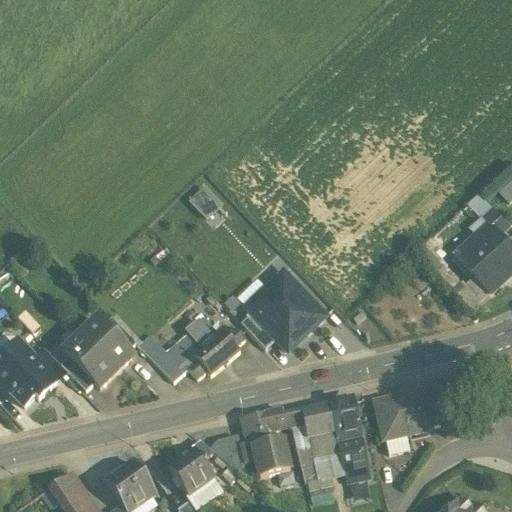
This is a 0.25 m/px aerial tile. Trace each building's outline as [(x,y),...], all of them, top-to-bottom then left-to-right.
[(510,206),(511,204),(511,182),(499,194),(510,206)] [(204,189),(190,205),(215,228),(229,212),(204,189)] [(492,215),(478,200),(468,209),(482,225),(492,215)] [(508,232),(492,215),(482,225),(491,234),(492,233),(499,241),(508,232)] [(491,234),(457,265),(489,300),(511,278),(511,255),(499,241),(492,233),(491,234)] [(307,338),(325,321),(283,276),(264,294),(267,296),(247,315),(251,320),(275,346),(285,356),(306,337),(307,338)] [(275,346),(251,320),(241,329),(265,355),(275,346)] [(135,349),(111,323),(102,331),(127,357),(135,349)] [(102,331),(96,325),(79,341),(115,378),(132,362),(102,331)] [(212,344),(197,326),(186,335),(191,341),(201,353),(212,344)] [(212,344),(201,353),(191,341),(168,361),(183,379),(188,375),(197,385),(206,377),(210,381),(239,357),(235,352),(244,345),(235,333),(225,341),(222,336),(212,344)] [(150,340),(138,351),(150,364),(162,354),(150,340)] [(115,378),(79,341),(63,356),(69,363),(93,389),(99,394),(115,378)] [(33,366),(16,348),(0,363),(0,364),(3,368),(0,371),(0,385),(10,396),(24,411),(35,401),(38,405),(55,389),(33,366)] [(162,354),(150,364),(173,388),(183,379),(168,361),(162,354)] [(66,378),(44,356),(33,366),(55,389),(66,378)] [(93,389),(69,363),(60,371),(85,397),(93,389)] [(0,385),(0,405),(10,396),(0,385)] [(420,397),(375,408),(383,443),(404,438),(428,433),(423,411),(420,397)] [(351,405),(328,410),(335,438),(336,445),(358,440),(351,405)] [(439,430),(434,409),(423,411),(428,433),(439,430)] [(328,410),(300,416),(306,444),(307,444),(335,438),(328,410)] [(281,415),(240,424),(247,454),(252,453),(269,449),(266,434),(285,429),(281,415)] [(300,416),(287,419),(296,456),(309,453),(307,444),(306,444),(300,416)] [(404,438),(385,443),(388,459),(408,454),(404,438)] [(336,445),(345,485),(366,480),(358,440),(336,445)] [(238,442),(218,447),(210,456),(214,459),(236,478),(243,470),(240,456),(241,456),(238,442)] [(269,449),(252,453),(256,466),(260,482),(289,475),(282,446),(269,449)] [(210,456),(200,447),(191,453),(193,457),(195,456),(202,467),(214,459),(210,456)] [(241,456),(240,456),(243,470),(256,466),(252,453),(247,454),(241,456)] [(309,453),(296,456),(301,472),(314,469),(309,453)] [(202,467),(195,456),(193,457),(168,474),(187,502),(212,484),(214,483),(202,467)] [(131,467),(104,487),(121,510),(122,511),(134,511),(154,498),(131,467)] [(92,511),(69,479),(46,495),(58,511),(92,511)] [(212,484),(187,502),(188,506),(192,511),(195,511),(220,494),(212,484)]
